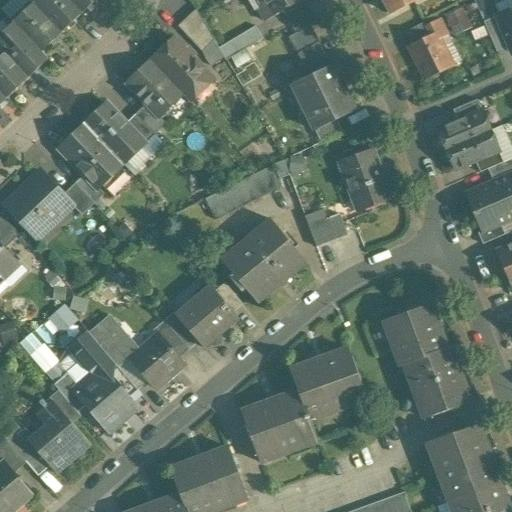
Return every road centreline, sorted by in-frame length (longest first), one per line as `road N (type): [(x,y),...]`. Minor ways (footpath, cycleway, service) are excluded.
road 1 (residential): [(450,243),(349,277),(71,511)]
road 2 (residential): [(146,0),(128,36),(0,160)]
road 3 (residential): [(450,243),(511,416)]
road 4 (residential): [(345,0),(402,122)]
road 5 (residential): [(402,122),(450,243)]
